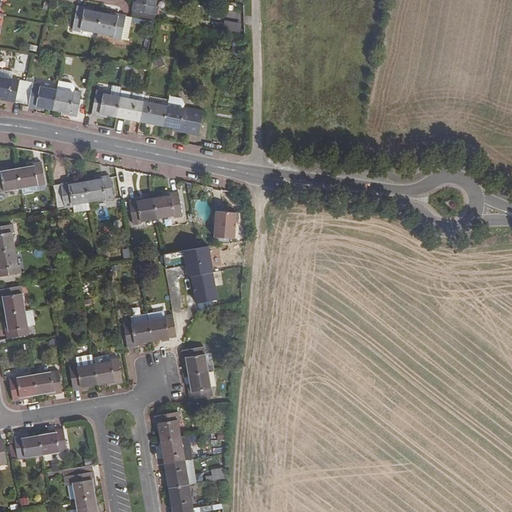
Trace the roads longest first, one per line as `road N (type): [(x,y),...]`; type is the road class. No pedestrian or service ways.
road 1 (track): [(235,511),(260,225),(256,0)]
road 2 (tertiary): [(258,174),(0,124)]
road 3 (tertiary): [(258,174),(417,209)]
road 4 (tertiary): [(419,191),(258,174)]
